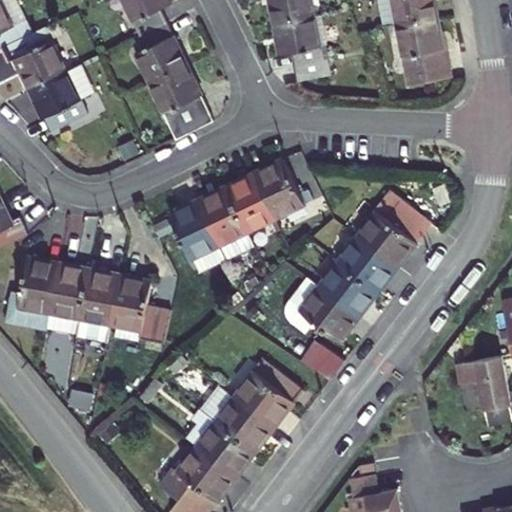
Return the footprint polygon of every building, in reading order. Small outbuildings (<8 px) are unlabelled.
[(0,0),(0,43),(24,32),(8,0),(0,0)] [(161,0),(115,0),(132,33),(160,20),(154,8),(163,4),(161,0)] [(261,0),(265,19),(304,13),(301,0),(261,0)] [(384,0),(389,21),(428,11),(425,0),(384,0)] [(428,11),(389,21),(401,83),(439,76),(428,11)] [(304,13),(265,19),(271,51),(283,48),(288,77),(320,71),(317,54),(311,56),(304,13)] [(141,81),(179,63),(160,20),(132,33),(138,47),(128,52),(141,81)] [(24,32),(0,43),(0,52),(4,61),(12,57),(24,83),(57,68),(38,26),(24,32)] [(57,68),(24,83),(44,127),(78,113),(71,99),(86,92),(72,61),(57,68)] [(179,63),(141,81),(166,136),(203,115),(179,63)] [(277,163),(248,176),(271,222),(299,208),(277,163)] [(271,222),(248,176),(220,189),(242,235),(271,222)] [(220,189),(194,202),(226,267),(252,254),(242,235),(220,189)] [(382,195),(348,239),(385,269),(419,224),(382,195)] [(226,267),(194,202),(167,214),(194,271),(218,260),(222,269),(226,267)] [(0,205),(0,245),(28,233),(20,215),(7,221),(0,205)] [(348,239),(331,261),(368,291),(385,269),(348,239)] [(45,309),(55,265),(27,259),(18,296),(11,294),(5,318),(42,326),(42,323),(45,309)] [(368,291),(331,261),(310,287),(348,316),(368,291)] [(76,315),(85,271),(55,265),(45,309),(42,323),(73,329),(76,315)] [(107,322),(116,277),(85,271),(76,315),(73,329),(72,332),(104,339),(107,322)] [(148,284),(116,277),(107,322),(112,323),(137,328),(136,332),(159,337),(164,304),(144,300),(148,284)] [(348,316),(310,287),(298,277),(272,311),(300,331),(307,322),(331,339),(348,316)] [(510,355),(511,355),(511,302),(500,305),(510,355)] [(110,332),(135,337),(136,332),(137,328),(112,323),(110,332)] [(295,362),(319,380),(334,361),(310,342),(295,362)] [(511,363),(510,355),(452,365),(456,387),(475,384),(480,413),(492,410),(511,406),(511,363)] [(226,395),(263,424),(291,388),(252,359),(226,395)] [(195,408),(208,418),(245,447),(263,424),(226,395),(213,385),(195,408)] [(511,406),(492,410),(495,427),(511,423),(511,406)] [(245,447),(208,418),(190,442),(227,470),(245,447)] [(194,511),(227,470),(190,442),(171,467),(167,463),(154,480),(169,492),(161,502),(173,511),(194,511)] [(343,490),(367,485),(364,467),(339,472),(343,490)] [(392,511),(387,481),(367,485),(343,490),(333,492),(337,511),(392,511)] [(511,511),(511,488),(508,490),(509,497),(489,500),(491,511),(511,511)] [(491,511),(489,500),(472,502),(473,511),(491,511)]
